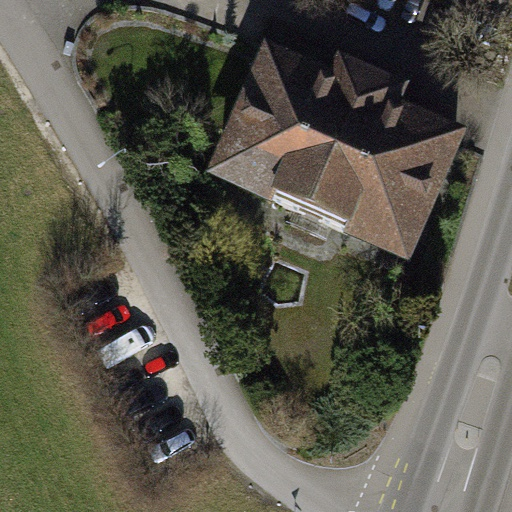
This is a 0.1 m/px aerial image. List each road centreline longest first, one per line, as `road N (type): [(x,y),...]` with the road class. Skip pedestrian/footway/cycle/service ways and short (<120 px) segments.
road 1 (residential): [(0,0),(251,456),(344,511)]
road 2 (primary): [(442,511),(511,310)]
